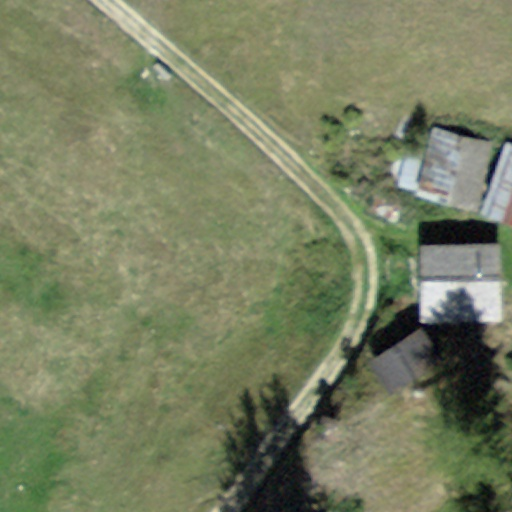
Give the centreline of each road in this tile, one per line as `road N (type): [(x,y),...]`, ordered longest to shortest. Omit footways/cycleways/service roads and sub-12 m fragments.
road 1 (track): [(355,233),(317,187),(105,0)]
road 2 (track): [(223,511),(340,356),(361,312),(364,248),(355,233)]
